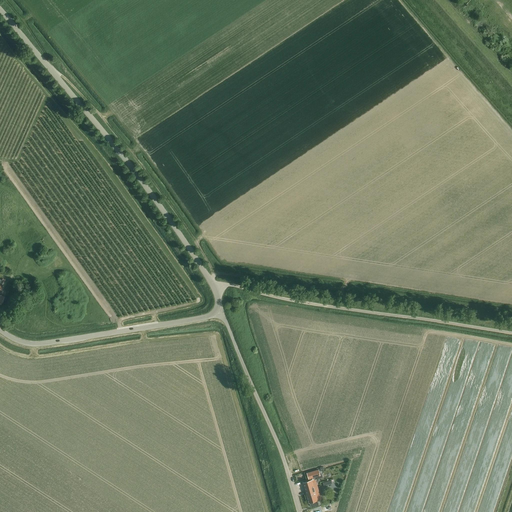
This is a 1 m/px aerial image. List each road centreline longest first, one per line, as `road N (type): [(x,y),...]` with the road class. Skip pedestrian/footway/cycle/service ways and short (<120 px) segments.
road 1 (unclassified): [(214,288),(113,144),(0,9)]
road 2 (unclassified): [(511,333),(214,288)]
road 3 (unclassified): [(216,310),(37,343),(0,329)]
road 4 (unclassified): [(298,511),(283,457),(216,310)]
